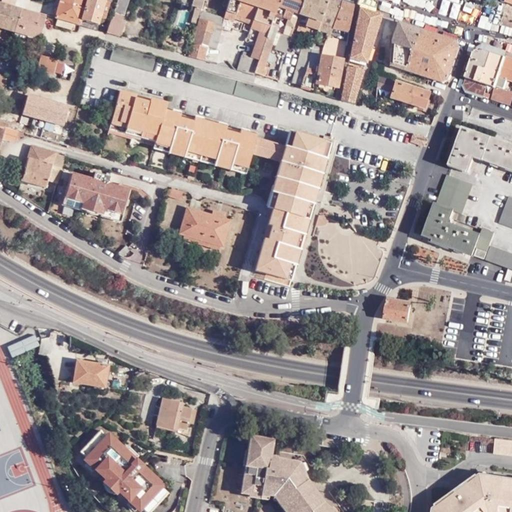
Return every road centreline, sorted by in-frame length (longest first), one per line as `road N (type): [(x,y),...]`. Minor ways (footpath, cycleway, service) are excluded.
road 1 (primary): [(511,399),(242,360),(87,309),(0,264)]
road 2 (residential): [(438,135),(104,36)]
road 3 (residential): [(235,304),(264,210),(32,140)]
road 4 (residential): [(235,304),(148,278),(0,190)]
road 5 (residential): [(235,406),(0,299)]
road 6 (residential): [(371,294),(341,305),(235,304)]
road 7 (residential): [(395,265),(438,135)]
road 8 (residential): [(344,424),(395,436),(420,477),(418,511)]
road 9 (residential): [(344,424),(371,294)]
road 10 (residential): [(511,293),(395,265)]
